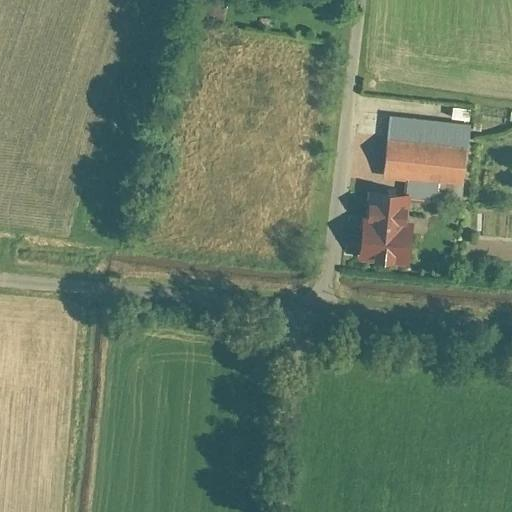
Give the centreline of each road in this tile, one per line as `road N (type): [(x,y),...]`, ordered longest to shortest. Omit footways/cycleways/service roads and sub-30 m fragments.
road 1 (residential): [(0,281),(317,314)]
road 2 (residential): [(317,314),(352,0)]
road 3 (track): [(295,311),(274,511)]
road 4 (residential): [(317,314),(511,327)]
